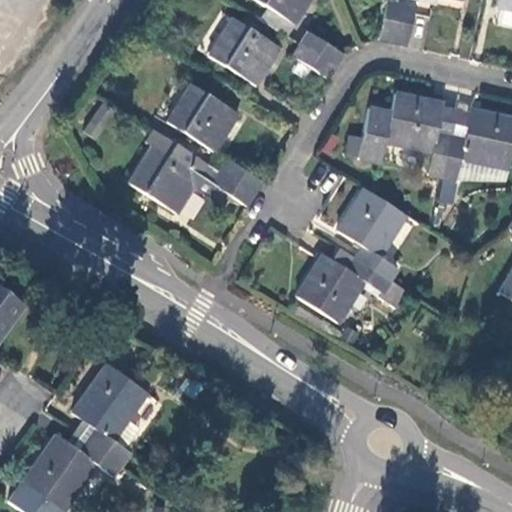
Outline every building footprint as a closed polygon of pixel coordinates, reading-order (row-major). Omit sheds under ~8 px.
[(251,0),(267,9),(293,27),(309,0),(251,0)] [(401,0),(379,0),(379,1),(386,3),(378,39),(392,43),(401,0)] [(401,0),(392,43),(406,47),(416,6),(414,5),(414,4),(414,0),(451,0),(460,2),(460,0),(401,0)] [(414,0),(414,4),(436,9),(437,0),(414,0)] [(511,0),(498,0),(497,9),(511,11),(511,0)] [(267,9),(260,22),(264,25),(286,38),(293,27),(267,9)] [(260,22),(254,18),(247,30),(257,36),(264,25),(260,22)] [(257,36),(247,30),(231,20),(208,57),(255,86),(279,49),(257,36)] [(298,46),(333,68),(341,55),(306,34),(298,46)] [(327,79),(333,68),(298,46),(291,57),(327,79)] [(238,115),(191,86),(167,125),(214,154),(238,115)] [(450,135),(455,113),(442,111),(444,106),(394,94),(389,113),(367,109),(361,140),(356,160),(377,165),(383,144),(432,154),(428,174),(441,177),(450,135)] [(82,129),(95,139),(116,111),(103,102),(82,129)] [(463,138),(450,135),(441,177),(435,202),(451,205),(456,181),(460,160),(507,170),(508,170),(511,150),(511,119),(469,111),(469,116),(463,138)] [(469,116),(455,113),(450,135),(463,138),(469,116)] [(217,172),(153,132),(145,145),(152,148),(128,185),(176,216),(199,179),(215,188),(211,197),(225,206),(231,197),(247,207),(253,196),(217,172)] [(356,160),(361,140),(349,138),(344,158),(356,160)] [(217,172),(253,196),(261,183),(224,160),(217,172)] [(503,191),(508,170),(507,170),(460,160),(456,181),(503,191)] [(360,247),(353,258),(388,281),(396,269),(378,258),(405,216),(362,189),(336,233),(360,247)] [(511,220),(507,229),(511,232),(511,268),(497,293),(511,302),(511,220)] [(353,258),(336,248),(328,260),(345,272),(353,258)] [(395,310),(406,292),(388,281),(353,258),(345,272),(328,260),(321,256),(294,299),(335,325),(360,287),(363,282),(380,294),(377,298),(395,310)] [(363,282),(360,287),(377,298),(380,294),(363,282)] [(0,340),(23,308),(0,291),(0,340)] [(110,348),(118,333),(107,326),(98,341),(110,348)] [(84,442),(119,466),(127,455),(123,452),(111,443),(127,421),(145,395),(105,366),(70,414),(81,422),(92,431),(84,442)] [(111,443),(123,452),(139,430),(127,421),(111,443)] [(81,422),(72,433),(84,442),(92,431),(81,422)] [(84,442),(72,433),(65,443),(76,453),(84,442)] [(111,477),(119,466),(84,442),(76,453),(65,443),(55,437),(21,485),(59,511),(62,511),(97,466),(111,477)]
